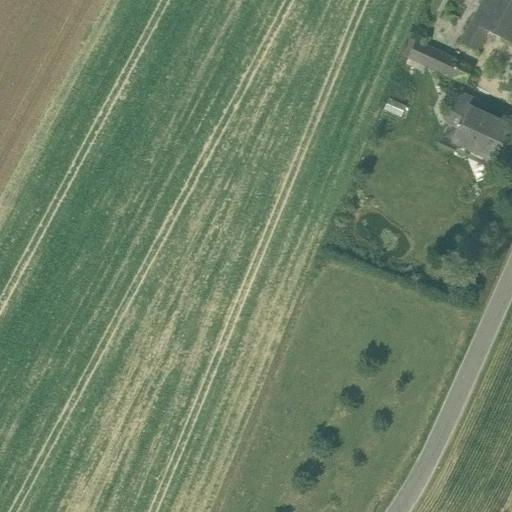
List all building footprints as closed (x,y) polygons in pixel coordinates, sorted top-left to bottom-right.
[(511,0),(482,0),(472,20),(488,28),(511,40),(511,0)] [(488,28),(472,20),(462,41),(477,50),(488,28)] [(473,67),(416,41),(409,56),(466,82),(473,67)] [(461,93),(448,121),(460,126),(469,106),(473,98),(461,93)] [(511,126),(469,106),(460,126),(454,139),(486,154),(497,159),(511,126)] [(460,126),(448,121),(439,140),(484,160),(486,154),(454,139),(460,126)]
